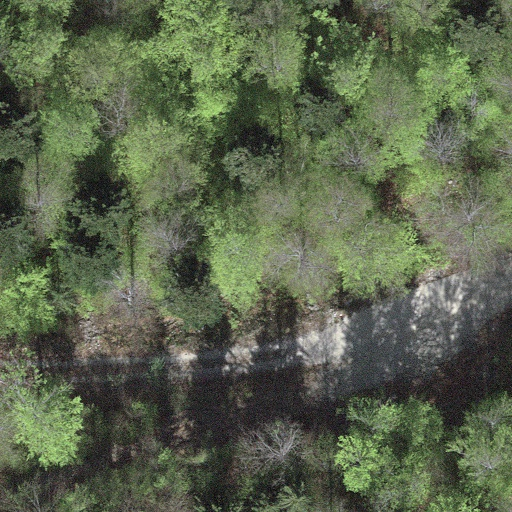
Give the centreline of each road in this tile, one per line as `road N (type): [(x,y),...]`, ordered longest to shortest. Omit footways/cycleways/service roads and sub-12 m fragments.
road 1 (track): [(420,308),(386,365),(168,439),(5,511)]
road 2 (track): [(420,308),(272,351),(110,372),(0,366)]
